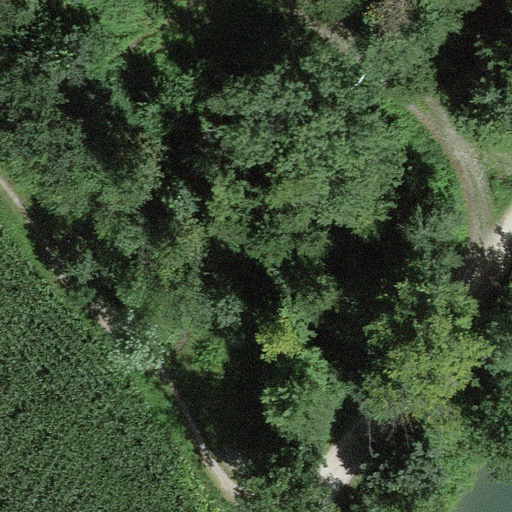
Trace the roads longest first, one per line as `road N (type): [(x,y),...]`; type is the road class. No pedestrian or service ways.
road 1 (track): [(490,272),(462,144),(301,0)]
road 2 (track): [(511,240),(315,511)]
